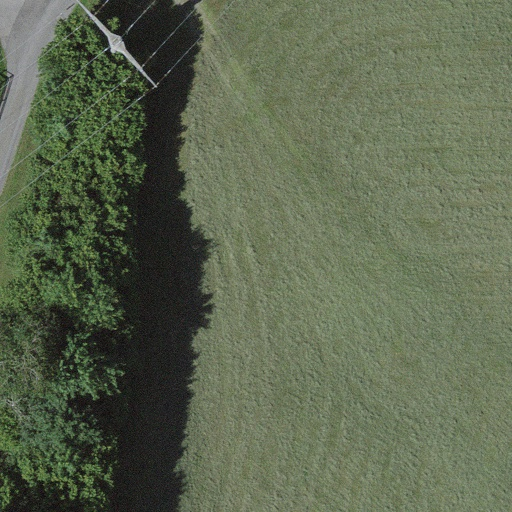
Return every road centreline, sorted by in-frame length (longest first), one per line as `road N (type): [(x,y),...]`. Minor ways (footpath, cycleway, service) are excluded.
road 1 (track): [(188,0),(266,124),(407,288),(511,374)]
road 2 (track): [(0,153),(47,2)]
